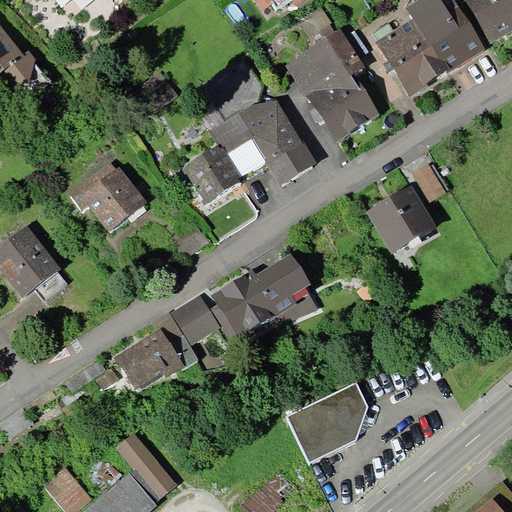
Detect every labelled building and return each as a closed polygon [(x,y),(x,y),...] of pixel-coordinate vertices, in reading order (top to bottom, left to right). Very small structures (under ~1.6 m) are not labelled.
[(254,0),(262,10),(276,0),(254,0)] [(455,0),(418,0),(406,8),(414,18),(446,70),(449,73),(486,49),(455,0)] [(511,0),(462,0),(488,45),(511,31),(511,0)] [(446,70),(414,18),(394,31),(379,41),(376,42),(410,96),(429,84),(427,82),(446,70)] [(374,33),(379,41),(394,31),(389,23),(374,33)] [(22,52),(0,24),(0,74),(0,75),(8,85),(30,82),(37,59),(25,48),(22,52)] [(346,37),(341,29),(286,64),(306,97),(308,96),(337,141),(381,113),(355,73),(365,66),(359,58),(346,37)] [(355,31),(346,37),(359,58),(369,52),(355,31)] [(207,90),(227,121),(253,105),(258,104),(264,87),(250,63),(207,90)] [(159,110),(179,96),(161,71),(142,84),(159,110)] [(227,121),(210,130),(218,146),(183,167),(205,205),(241,184),(239,179),(266,163),(282,185),(317,162),(305,142),(302,144),(278,100),(258,104),(253,105),(227,121)] [(90,207),(109,233),(147,203),(120,168),(116,170),(111,163),(70,195),(83,212),(90,207)] [(430,166),(429,163),(412,173),(430,202),(447,192),(446,191),(449,189),(434,164),(430,166)] [(366,212),(391,253),(436,227),(411,185),(366,212)] [(0,245),(0,269),(22,298),(34,288),(57,271),(61,268),(27,225),(0,245)] [(253,269),(212,295),(218,304),(212,308),(232,342),(240,337),(249,351),(318,308),(305,287),(311,284),(291,253),(256,275),(253,269)] [(68,285),(57,271),(34,288),(45,302),(68,285)] [(220,327),(199,295),(171,313),(192,345),(220,327)] [(199,359),(170,313),(152,324),(156,332),(161,329),(185,367),(199,359)] [(115,357),(135,390),(141,386),(142,389),(165,375),(167,379),(185,367),(161,329),(156,332),(115,357)] [(106,370),(100,361),(66,383),(73,392),(106,370)] [(118,379),(112,370),(97,381),(103,390),(118,379)] [(367,407),(356,384),(287,416),(308,463),(356,440),(367,407)] [(33,423),(22,408),(0,423),(0,429),(7,440),(33,423)] [(177,484),(134,433),(116,449),(135,471),(137,469),(161,498),(177,484)] [(65,511),(77,511),(93,500),(64,465),(42,483),(65,511)] [(149,511),(158,505),(155,502),(161,498),(137,469),(135,471),(131,474),(130,473),(82,511),(149,511)] [(492,497),(504,511),(511,511),(511,493),(501,480),(488,491),(492,497)] [(504,511),(492,497),(473,511),(504,511)]
